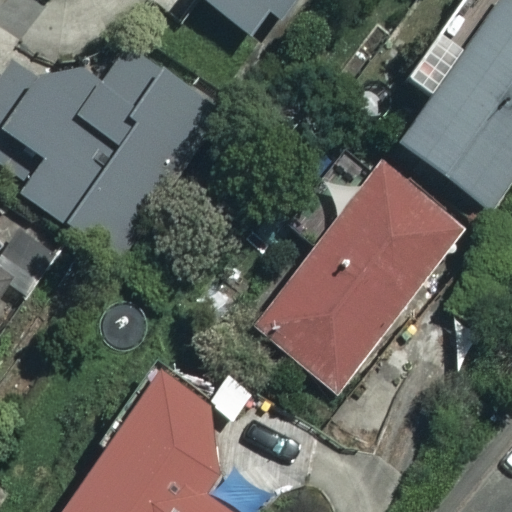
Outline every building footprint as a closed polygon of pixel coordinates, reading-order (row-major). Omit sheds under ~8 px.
[(291,0),(198,0),(257,45),(291,0)] [(511,172),(511,0),(454,0),(400,74),(424,91),(391,136),(488,206),(511,172)] [(216,109),(121,47),(94,89),(56,63),(42,84),(11,64),(0,80),(0,179),(121,257),(216,109)] [(465,232),(371,160),(244,324),(338,396),(465,232)] [(244,433),(151,366),(45,511),(232,511),(202,490),(244,433)]
